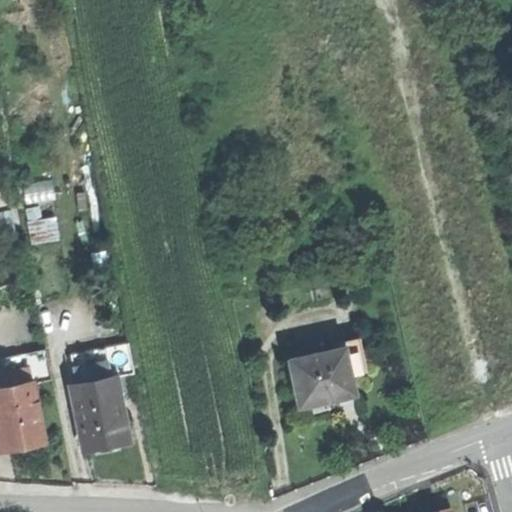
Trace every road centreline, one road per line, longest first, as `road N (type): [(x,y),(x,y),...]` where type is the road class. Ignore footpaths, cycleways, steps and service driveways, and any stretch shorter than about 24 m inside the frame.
road 1 (residential): [(489,435),(313,511)]
road 2 (unclassified): [(141,511),(0,499)]
